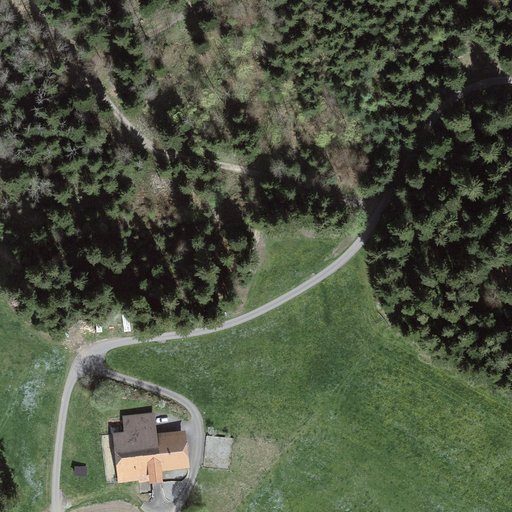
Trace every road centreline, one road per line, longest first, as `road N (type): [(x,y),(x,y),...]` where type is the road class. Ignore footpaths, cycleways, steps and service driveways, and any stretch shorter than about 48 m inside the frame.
road 1 (unclassified): [(55,511),(64,404),(89,351),(238,320),(285,301),(358,244),(445,104),(485,80),(511,77)]
road 2 (track): [(82,66),(109,106),(159,151),(384,210)]
road 3 (track): [(179,511),(198,446),(193,411),(83,358)]
road 4 (track): [(197,0),(171,23),(82,66),(32,0)]
